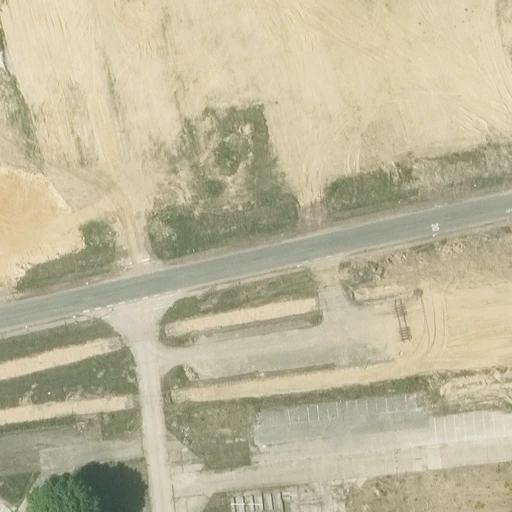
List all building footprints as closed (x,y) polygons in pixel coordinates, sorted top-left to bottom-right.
[(196,69),(205,115),(297,97),(300,112),(498,73),(494,50),(511,46),(511,0),(508,0),(483,5),(481,0),(391,0),(400,42),(375,47),(365,0),(179,0),(183,21),(276,2),(285,51),(196,69)] [(159,29),(100,42),(125,154),(184,142),(159,29)] [(69,94),(29,102),(42,172),(83,164),(69,94)] [(439,411),(511,406),(511,376),(437,381),(439,411)] [(195,413),(196,438),(242,435),(241,410),(195,413)]
